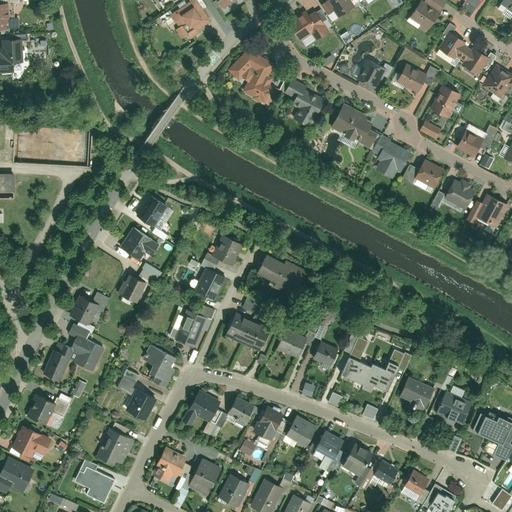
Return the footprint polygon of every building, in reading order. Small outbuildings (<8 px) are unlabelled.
[(215,0),(222,10),(237,0),(215,0)] [(326,0),(338,18),(355,7),(350,0),(326,0)] [(422,0),(420,0),(408,19),(427,32),(439,13),(447,2),(444,0),(426,0),(425,2),(422,0)] [(511,0),(501,0),(499,4),(511,12),(511,0)] [(196,1),(169,21),(184,41),(211,21),(196,1)] [(0,3),(0,29),(8,29),(7,3),(0,3)] [(309,9),(288,22),(300,41),(312,34),(316,40),(330,31),(317,10),(312,14),(309,9)] [(453,30),(455,26),(448,22),(446,27),(453,30)] [(479,75),(491,58),(473,46),(471,49),(465,45),(467,43),(450,31),(435,53),(452,64),(457,57),(464,61),(462,64),(479,75)] [(14,38),(1,39),(2,53),(0,53),(0,67),(16,66),(14,38)] [(247,49),(227,68),(238,80),(243,76),(247,80),(242,91),(271,105),(277,87),(270,83),(274,77),(269,75),(275,63),(247,49)] [(330,55),(322,59),(324,64),(333,59),(330,55)] [(368,58),(357,81),(374,90),(386,67),(368,58)] [(407,62),(396,82),(418,93),(428,73),(407,62)] [(496,64),(482,86),(502,98),(510,86),(511,87),(511,70),(510,73),(496,64)] [(312,126),(325,99),(304,89),(306,85),(291,77),(284,91),(295,97),(291,103),(298,107),(293,117),(312,126)] [(443,85),(431,107),(449,117),(461,94),(443,85)] [(343,103),(331,127),(370,146),(377,131),(370,128),(373,122),(366,119),(368,115),(343,103)] [(442,128),(426,120),(421,130),(437,139),(442,128)] [(511,132),(511,124),(503,122),(501,129),(511,132)] [(456,148),(474,156),(483,138),(469,132),(466,138),(462,136),(456,148)] [(400,171),(410,151),(390,141),(391,139),(380,133),(371,151),(378,154),(376,158),(379,160),(375,168),(394,177),(397,170),(400,171)] [(483,153),(478,164),(488,168),(492,157),(483,153)] [(434,188),(444,168),(423,158),(418,168),(409,164),(402,178),(413,183),(416,178),(434,188)] [(0,190),(14,190),(14,174),(0,174),(0,190)] [(443,199),(466,210),(476,190),(454,179),(443,199)] [(482,203),(476,200),(465,219),(474,224),(477,219),(496,229),(509,206),(487,194),(482,203)] [(163,204),(148,195),(136,216),(152,224),(163,204)] [(151,238),(133,227),(120,248),(138,259),(151,238)] [(226,270),(238,243),(221,234),(208,261),(226,270)] [(292,296),(303,273),(264,254),(255,271),(274,281),(272,286),(292,296)] [(156,280),(160,268),(142,263),(139,275),(156,280)] [(213,300),(223,278),(203,268),(193,291),(213,300)] [(146,282),(127,273),(117,295),(136,303),(146,282)] [(97,303),(77,293),(67,314),(87,324),(97,303)] [(205,318),(183,308),(171,338),(193,347),(205,318)] [(238,315),(228,336),(244,343),(254,323),(238,315)] [(254,323),(244,343),(261,351),(270,330),(254,323)] [(360,358),(370,334),(352,326),(342,350),(360,358)] [(277,348),(297,357),(305,337),(285,329),(277,348)] [(61,381),(74,350),(81,354),(76,364),(94,372),(105,349),(76,335),(70,348),(57,343),(44,374),(61,381)] [(314,357),(333,366),(340,350),(321,341),(314,357)] [(175,358),(151,345),(142,361),(149,365),(146,372),(156,378),(153,383),(165,389),(176,369),(171,366),(175,358)] [(341,377),(364,386),(371,369),(349,359),(341,377)] [(374,387),(388,393),(399,368),(389,363),(386,372),(372,366),(371,369),(364,386),(362,390),(371,394),(374,387)] [(129,393),(138,374),(124,368),(116,387),(129,393)] [(76,379),(70,393),(79,397),(84,382),(76,379)] [(422,404),(427,406),(434,390),(408,379),(401,398),(410,401),(405,414),(416,419),(422,404)] [(310,396),(314,384),(303,381),(299,392),(310,396)] [(155,398),(135,388),(124,410),(145,420),(155,398)] [(338,406),(341,395),(330,391),(327,402),(338,406)] [(35,393),(23,416),(56,431),(72,399),(60,394),(56,403),(35,393)] [(217,406),(196,394),(180,423),(191,428),(198,415),(209,421),(217,406)] [(437,412),(464,424),(472,407),(444,395),(437,412)] [(245,424),(253,406),(235,397),(226,416),(245,424)] [(372,418),(376,407),(365,403),(361,414),(372,418)] [(269,440),(280,416),(264,409),(253,432),(269,440)] [(498,422),(481,414),(473,432),(500,444),(495,456),(507,462),(511,451),(511,445),(506,443),(511,430),(511,423),(500,418),(498,422)] [(304,446),(315,427),(293,416),(283,434),(304,446)] [(47,437),(21,425),(9,448),(35,460),(47,437)] [(134,440),(110,427),(97,451),(122,464),(134,440)] [(331,459),(342,441),(324,431),(314,449),(331,459)] [(454,452),(460,437),(452,435),(447,449),(454,452)] [(249,455),(255,444),(243,438),(238,449),(249,455)] [(357,474),(368,454),(351,445),(340,465),(357,474)] [(177,475),(186,457),(164,446),(150,474),(164,481),(169,471),(177,475)] [(0,453),(0,483),(1,481),(24,491),(34,469),(17,461),(0,453)] [(391,481),(399,466),(381,457),(374,472),(391,481)] [(104,504),(116,480),(96,471),(98,467),(85,461),(74,483),(90,490),(87,496),(104,504)] [(217,472),(197,462),(187,483),(208,492),(217,472)] [(243,471),(249,474),(247,479),(255,482),(260,470),(246,464),(243,471)] [(429,478),(412,470),(405,484),(421,493),(429,478)] [(246,482),(227,473),(216,496),(235,505),(246,482)] [(267,511),(281,487),(265,478),(249,506),(259,511),(267,511)] [(511,497),(503,490),(493,504),(502,511),(511,497)] [(446,511),(453,500),(437,491),(424,511),(446,511)] [(303,511),(309,502),(294,494),(283,511),(303,511)]
